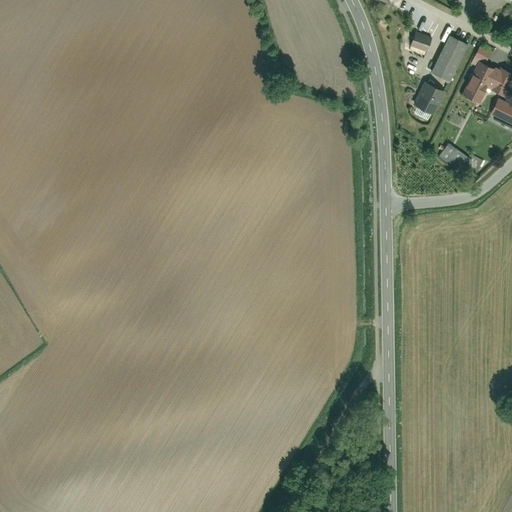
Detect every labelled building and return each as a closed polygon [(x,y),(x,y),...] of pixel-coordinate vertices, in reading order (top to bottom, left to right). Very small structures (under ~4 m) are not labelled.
[(386,10),(378,30),(411,43),(419,22),(386,10)] [(464,44),(443,35),(426,71),(447,81),(464,44)] [(413,40),(409,51),(422,56),(426,45),(413,40)] [(511,77),(511,74),(495,67),(496,64),(475,55),(458,95),(479,104),(485,89),(503,97),(511,77)] [(419,82),(409,104),(433,115),(443,92),(419,82)] [(511,106),(495,99),(488,115),(511,125),(511,106)] [(447,144),(438,157),(464,174),(472,162),(447,144)]
